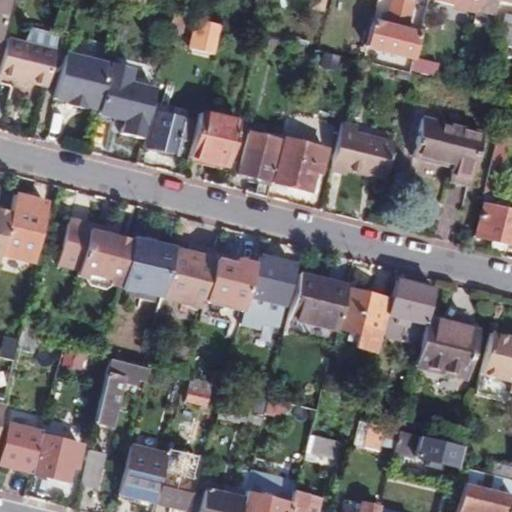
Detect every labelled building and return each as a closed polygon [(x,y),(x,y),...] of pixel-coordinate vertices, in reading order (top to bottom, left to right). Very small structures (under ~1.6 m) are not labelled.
[(139,10),(141,0),(113,0),(113,3),(117,4),(139,10)] [(381,0),(377,16),(406,24),(413,0),(381,0)] [(431,0),(473,10),(475,0),(431,0)] [(478,0),(475,14),(491,18),(495,0),(510,3),(510,0),(478,0)] [(117,4),(116,12),(123,13),(116,45),(137,51),(140,38),(144,39),(148,25),(143,24),(146,11),(139,10),(117,4)] [(166,17),(163,29),(183,34),(186,21),(166,17)] [(511,18),(503,17),(496,45),(511,49),(511,18)] [(254,38),(258,24),(246,21),(242,35),(254,38)] [(367,23),(361,47),(409,60),(415,34),(367,23)] [(25,32),(22,46),(50,53),(53,39),(25,32)] [(1,41),(0,44),(0,78),(41,89),(50,53),(22,46),(1,41)] [(276,43),(266,41),(264,49),(274,52),(276,43)] [(312,52),(319,54),(321,46),(314,44),(312,52)] [(298,49),(291,47),(289,55),(296,56),(298,49)] [(296,56),(294,65),(315,70),(319,54),(312,52),(302,50),(298,49),(296,56)] [(101,66),(60,56),(49,100),(59,103),(59,105),(77,110),(77,107),(90,111),(101,66)] [(440,68),(424,64),(422,73),(438,77),(440,68)] [(233,123),(194,114),(183,157),(222,167),(233,123)] [(178,123),(148,116),(139,148),(170,156),(178,123)] [(105,123),(88,119),(82,142),(99,147),(105,123)] [(464,188),(468,169),(470,161),(475,162),(479,144),(475,143),(477,134),(418,119),(407,160),(446,170),(443,182),(464,188)] [(335,123),(323,168),(378,182),(388,144),(351,135),(353,128),(335,123)] [(500,200),(507,133),(493,131),(486,198),(500,200)] [(259,197),(274,143),(243,136),(233,176),(255,182),(251,195),(259,197)] [(314,170),(319,151),(280,141),(268,185),(304,194),(309,169),(314,170)] [(9,197),(5,214),(0,233),(0,259),(28,266),(40,209),(26,205),(26,202),(9,197)] [(511,240),(511,215),(480,208),(472,238),(510,248),(511,240)] [(100,244),(102,236),(62,226),(51,272),(72,277),(71,282),(80,284),(83,292),(96,295),(104,292),(114,295),(115,289),(125,251),(109,247),(100,244)] [(112,238),(102,236),(100,244),(109,247),(112,238)] [(125,251),(115,289),(139,295),(140,291),(158,296),(168,256),(152,252),(153,246),(128,240),(125,251)] [(169,250),(153,246),(152,252),(168,256),(169,250)] [(196,250),(185,247),(183,254),(195,257),(196,250)] [(183,254),(169,250),(168,256),(158,296),(157,301),(198,311),(211,262),(212,257),(213,254),(196,250),(195,257),(183,254)] [(231,261),(212,257),(211,262),(229,266),(231,261)] [(287,269),(255,260),(245,299),(243,298),(235,327),(255,332),(258,320),(273,324),(277,307),(287,269)] [(229,266),(211,262),(198,311),(197,317),(235,327),(243,298),(250,271),(231,267),(232,262),(231,261),(229,266)] [(251,266),(232,262),(231,267),(250,271),(251,266)] [(344,289),(294,276),(283,320),(333,332),(338,312),(344,289)] [(430,291),(392,282),(378,336),(417,346),(422,322),(430,291)] [(383,298),(344,289),(338,312),(341,312),(337,329),(357,333),(358,330),(373,333),(375,326),(371,326),(373,319),(377,321),(383,298)] [(422,322),(417,346),(411,368),(460,380),(471,334),(422,322)] [(503,395),(511,397),(511,347),(506,346),(507,340),(486,335),(475,378),(505,385),(503,395)] [(0,358),(9,361),(13,346),(0,343),(0,358)] [(82,354),(57,348),(53,361),(79,368),(82,354)] [(82,354),(79,368),(96,372),(99,359),(98,358),(82,354)] [(144,370),(106,361),(92,417),(108,421),(117,382),(130,386),(132,380),(141,382),(144,370)] [(205,388),(188,384),(183,403),(200,407),(205,388)] [(273,386),(269,401),(285,405),(289,390),(273,386)] [(260,412),(268,415),(301,423),(304,410),(285,405),(269,401),(263,399),(260,412)] [(232,425),(233,419),(235,413),(215,408),(212,420),(232,425)] [(307,434),(312,413),(304,410),(301,423),(299,432),(307,434)] [(261,442),(268,415),(260,412),(258,418),(257,424),(253,439),(261,442)] [(235,413),(233,419),(257,424),(258,418),(235,413)] [(380,429),(385,430),(395,433),(398,419),(383,415),(380,429)] [(380,429),(368,426),(362,449),(374,452),(379,434),(380,429)] [(34,438),(34,434),(4,427),(0,441),(0,468),(24,474),(34,438)] [(437,463),(451,466),(456,448),(395,433),(394,434),(390,451),(422,459),(421,465),(436,469),(437,463)] [(307,435),(299,465),(333,474),(341,443),(307,435)] [(34,438),(24,474),(61,483),(64,469),(70,470),(75,449),(34,438)] [(160,459),(124,450),(112,497),(148,506),(156,475),(160,459)] [(101,457),(82,453),(74,486),(93,491),(101,457)] [(405,460),(393,457),(390,469),(402,472),(405,460)] [(511,473),(488,467),(486,475),(511,482),(511,476),(511,473)] [(502,511),(511,482),(486,475),(462,469),(451,511),(502,511)] [(244,474),(243,478),(235,511),(280,511),(287,485),(244,474)] [(176,511),(184,482),(156,475),(148,506),(176,511)] [(235,511),(243,478),(231,475),(229,486),(231,487),(228,499),(202,492),(196,511),(235,511)] [(294,487),(287,485),(280,511),(286,511),(291,497),(294,487)] [(299,511),(303,499),(291,497),(286,511),(299,511)] [(374,511),(376,510),(339,501),(336,511),(374,511)]
